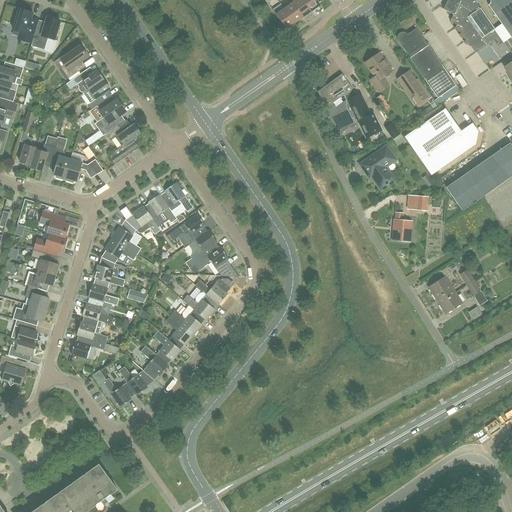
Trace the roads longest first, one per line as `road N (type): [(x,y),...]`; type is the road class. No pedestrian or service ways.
road 1 (residential): [(46,375),(71,382),(109,432),(124,432),(158,407),(250,295),(249,255),(173,147)]
road 2 (tertiary): [(216,511),(185,456),(187,439),(282,318),(292,277),(281,234),(206,125)]
road 3 (residential): [(288,65),(364,221),(455,365)]
road 4 (primary): [(270,511),(511,372)]
road 5 (residential): [(173,147),(70,0)]
road 6 (residential): [(46,375),(94,206)]
road 7 (residential): [(378,511),(467,455),(486,459),(506,493)]
road 8 (tertiary): [(206,125),(124,0)]
road 9 (residential): [(506,107),(486,100),(417,0)]
